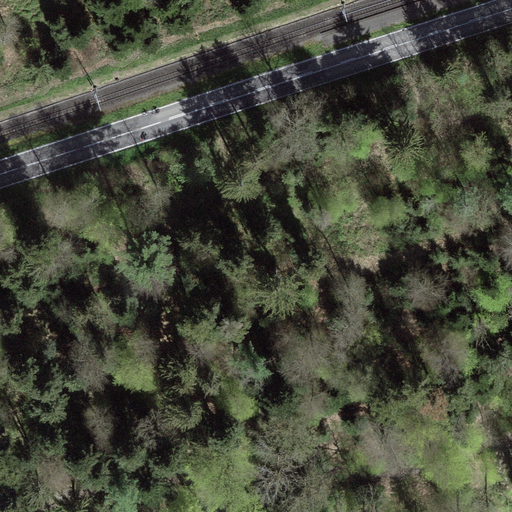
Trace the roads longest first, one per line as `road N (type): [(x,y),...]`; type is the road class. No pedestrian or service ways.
road 1 (tertiary): [(511,6),(0,176)]
road 2 (track): [(511,441),(375,476),(201,475),(104,488),(34,511)]
